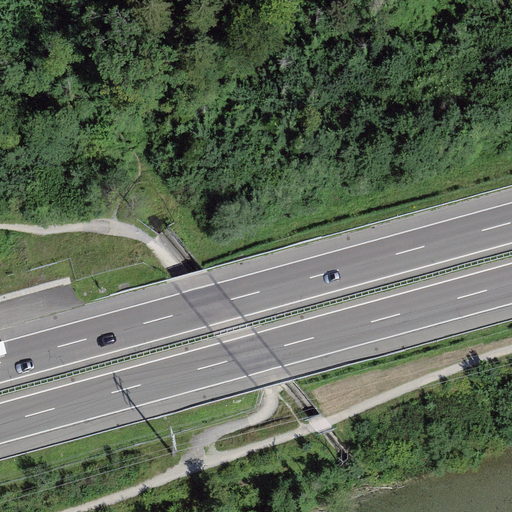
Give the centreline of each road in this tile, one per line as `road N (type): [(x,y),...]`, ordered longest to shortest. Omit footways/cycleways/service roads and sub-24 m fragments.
road 1 (motorway): [(0,425),(511,284)]
road 2 (motorway): [(511,223),(0,363)]
road 3 (track): [(511,350),(200,465)]
road 4 (track): [(183,275),(132,232),(0,226)]
road 5 (track): [(200,465),(75,511)]
